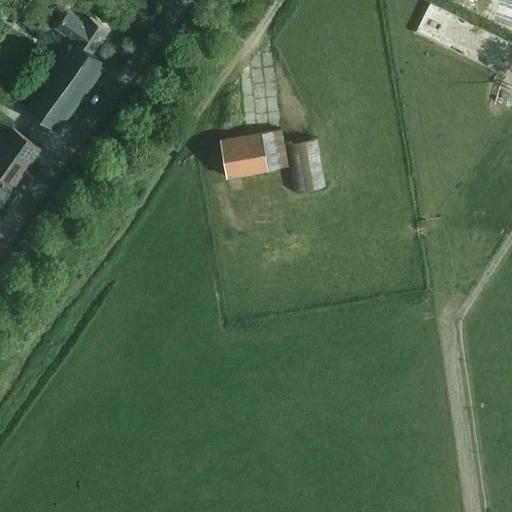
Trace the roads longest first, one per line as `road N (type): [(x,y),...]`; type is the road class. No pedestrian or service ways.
road 1 (residential): [(0,270),(179,0)]
road 2 (track): [(470,511),(445,336),(511,234)]
road 3 (unclassified): [(281,0),(255,40),(265,116)]
